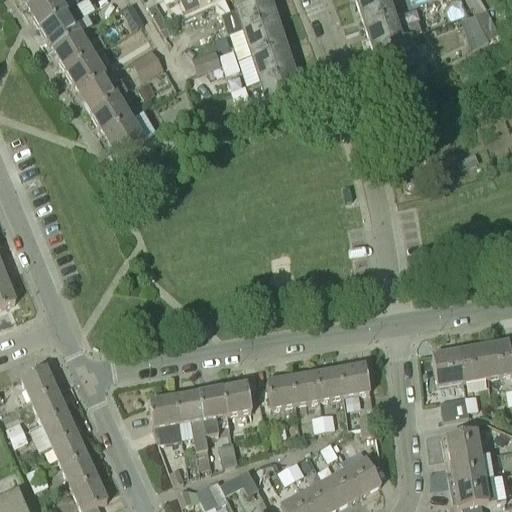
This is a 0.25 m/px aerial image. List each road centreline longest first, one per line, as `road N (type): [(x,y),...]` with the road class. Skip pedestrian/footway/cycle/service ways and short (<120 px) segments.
road 1 (residential): [(395,326),(377,206),(316,0)]
road 2 (unclassified): [(86,379),(395,326)]
road 3 (unclassified): [(402,511),(410,478),(395,326)]
road 4 (unclassified): [(60,327),(0,175)]
road 5 (unclassified): [(142,511),(86,379)]
